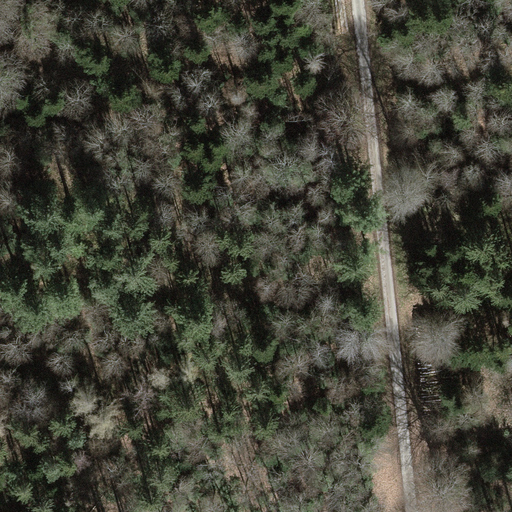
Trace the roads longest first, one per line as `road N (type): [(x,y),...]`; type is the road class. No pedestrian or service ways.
road 1 (track): [(411,511),(355,0)]
road 2 (track): [(404,438),(511,500)]
